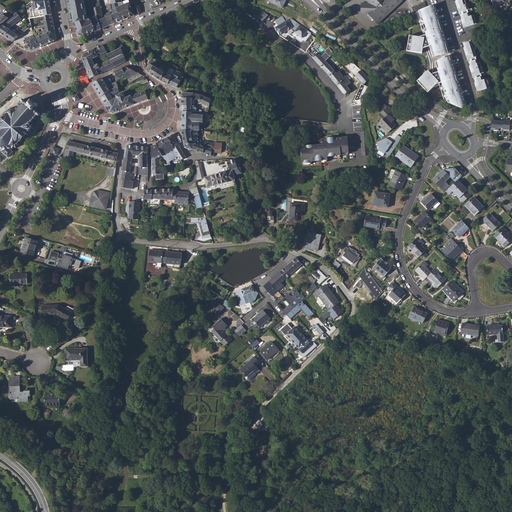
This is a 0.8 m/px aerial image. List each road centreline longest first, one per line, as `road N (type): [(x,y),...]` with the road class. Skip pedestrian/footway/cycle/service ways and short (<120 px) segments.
road 1 (residential): [(124,132),(114,198),(123,235),(205,246),(268,240),(312,260),(351,301),(338,330),(258,411)]
road 2 (residential): [(446,146),(428,160),(397,250),(406,278),(427,300),(477,311)]
road 3 (secondary): [(447,128),(413,105),(313,0)]
road 4 (residential): [(227,0),(304,54),(341,99),(347,125)]
road 5 (residential): [(443,2),(475,100),(467,131)]
road 6 (residential): [(148,135),(167,123),(172,105),(141,71),(133,24)]
road 7 (secondary): [(60,113),(0,231)]
